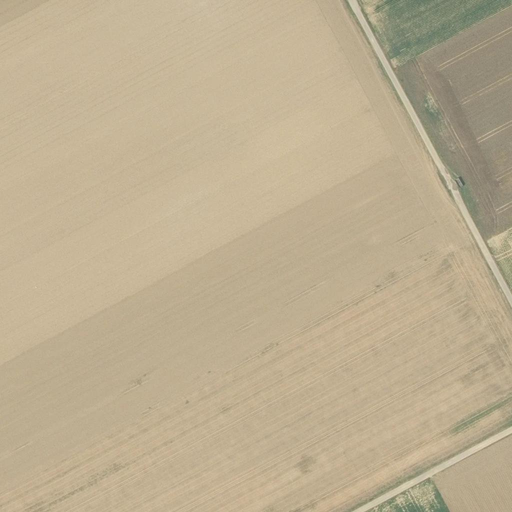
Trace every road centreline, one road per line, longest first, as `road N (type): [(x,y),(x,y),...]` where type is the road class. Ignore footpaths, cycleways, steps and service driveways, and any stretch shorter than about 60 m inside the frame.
road 1 (track): [(353,0),(511,300)]
road 2 (track): [(511,431),(360,511)]
